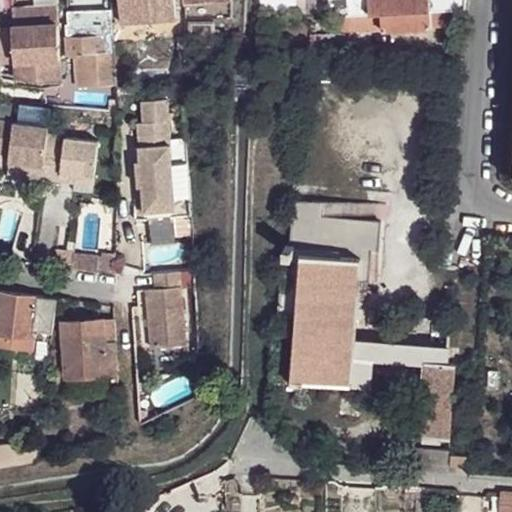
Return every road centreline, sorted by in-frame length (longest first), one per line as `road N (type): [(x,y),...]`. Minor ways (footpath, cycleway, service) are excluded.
road 1 (residential): [(242,458),(511,482)]
road 2 (residential): [(486,0),(478,195),(511,211)]
